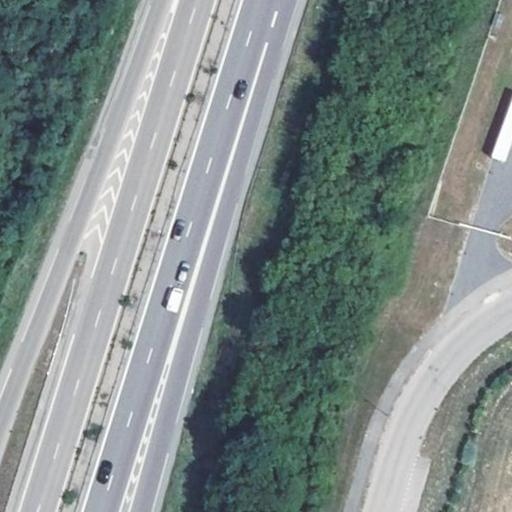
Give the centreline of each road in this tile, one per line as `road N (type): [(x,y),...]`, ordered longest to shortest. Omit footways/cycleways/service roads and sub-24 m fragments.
road 1 (motorway): [(198,0),(39,511)]
road 2 (motorway): [(102,511),(255,7)]
road 3 (motorway): [(141,511),(223,205),(255,7)]
road 4 (motorway): [(161,0),(0,428)]
road 5 (unclassified): [(511,309),(469,339),(436,378),(409,424),(382,511)]
